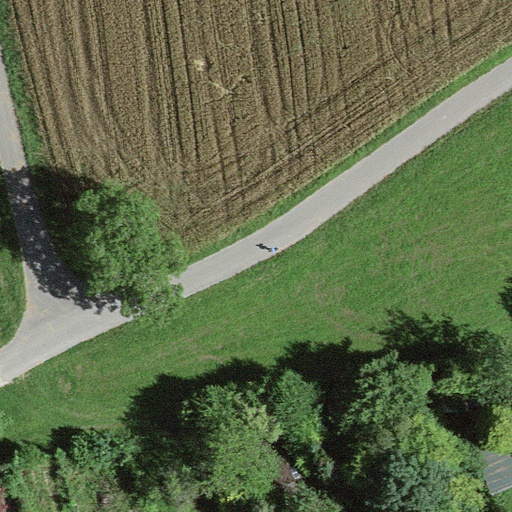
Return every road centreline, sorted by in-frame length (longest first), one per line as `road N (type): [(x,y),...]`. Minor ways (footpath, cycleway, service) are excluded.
road 1 (track): [(511,69),(225,262),(73,326),(0,371)]
road 2 (track): [(0,106),(38,261),(73,326)]
